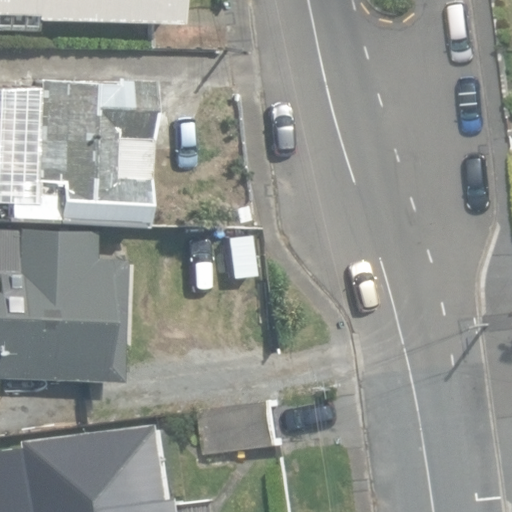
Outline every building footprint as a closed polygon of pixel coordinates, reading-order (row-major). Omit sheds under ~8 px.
[(171,0),(0,0),(0,27),(31,29),(31,20),(170,25),(171,0)] [(3,217),(139,224),(146,79),(109,77),(109,82),(32,78),(30,132),(20,132),(19,150),(29,150),(27,188),(4,187),(3,217)] [(0,376),(118,380),(121,256),(93,255),(93,228),(0,224),(0,376)] [(201,410),(207,456),(284,446),(278,401),(201,410)] [(180,511),(169,423),(0,444),(0,483),(3,511),(180,511)]
